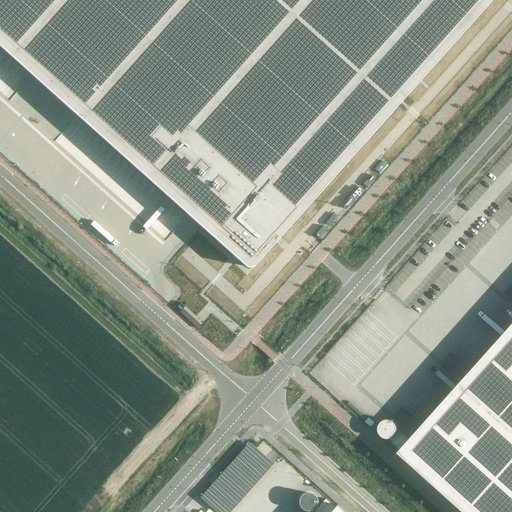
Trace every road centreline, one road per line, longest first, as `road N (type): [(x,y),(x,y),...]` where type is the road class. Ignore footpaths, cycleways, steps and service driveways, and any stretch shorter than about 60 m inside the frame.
road 1 (unclassified): [(255,399),(511,113)]
road 2 (unclassified): [(255,399),(0,173)]
road 3 (unknown): [(356,287),(409,319),(426,320),(511,235)]
road 4 (unclassified): [(380,511),(255,399)]
road 5 (unclassified): [(255,399),(155,511)]
